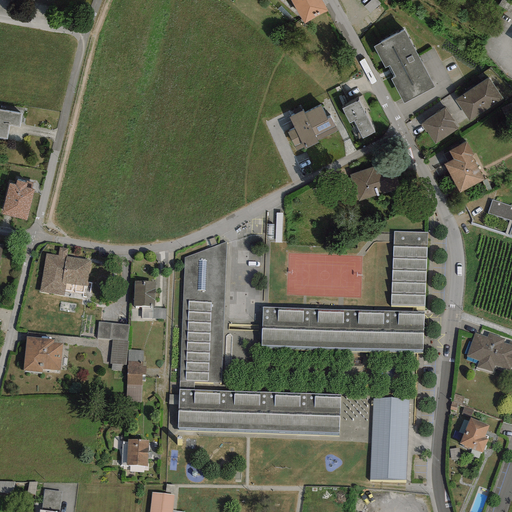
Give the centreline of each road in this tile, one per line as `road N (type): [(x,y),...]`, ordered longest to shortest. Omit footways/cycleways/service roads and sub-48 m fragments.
road 1 (residential): [(400,137),(230,223),(159,249),(33,238)]
road 2 (residential): [(400,137),(456,251),(436,489),(441,511)]
road 3 (residential): [(33,238),(81,36)]
road 4 (residential): [(328,0),(400,137)]
road 5 (residential): [(0,372),(33,238)]
road 6 (track): [(169,246),(166,371)]
